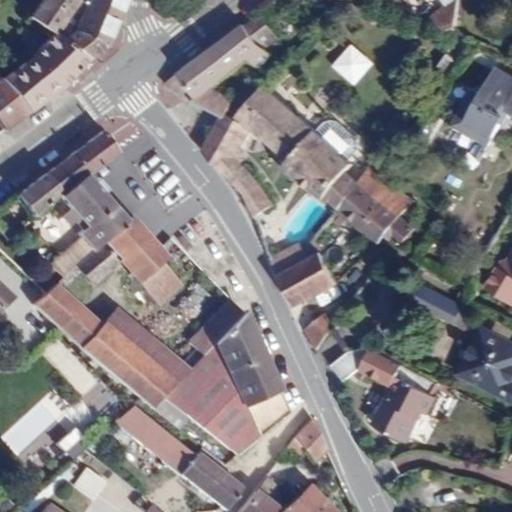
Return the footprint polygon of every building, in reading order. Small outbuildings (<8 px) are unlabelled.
[(61,89),(89,60),(57,34),(81,1),(78,0),(41,0),(41,1),(29,19),(51,35),(30,56),(61,89)] [(124,0),(78,0),(81,1),(83,3),(73,31),(107,45),(124,0)] [(441,0),(445,4),(424,21),(450,30),(456,25),(458,0),(441,0)] [(107,45),(73,31),(83,3),(81,1),(57,34),(89,60),(105,48),(107,45)] [(264,67),(271,54),(265,47),(278,38),(261,13),(166,84),(222,116),(223,117),(233,99),(213,87),(249,60),(264,67)] [(354,85),(373,62),(351,43),(331,65),(354,85)] [(433,88),(453,58),(446,54),(426,83),(433,88)] [(61,89),(30,56),(9,73),(37,108),(61,89)] [(511,111),(511,76),(498,68),(483,95),(473,90),(453,125),(488,145),(509,110),(511,111)] [(37,108),(9,73),(1,79),(30,114),(37,108)] [(30,114),(1,79),(0,79),(0,125),(5,132),(30,114)] [(347,160),(357,150),(358,143),(355,138),(335,120),(324,119),(314,130),(265,86),(232,122),(250,133),(252,129),(289,160),(284,166),(338,210),(359,182),(346,171),(352,164),(347,160)] [(250,133),(232,122),(223,117),(222,116),(214,131),(240,152),(250,133)] [(256,178),(246,167),(249,163),(246,157),(240,152),(214,131),(203,151),(246,196),(254,217),(274,204),(273,203),(265,190),(256,178)] [(91,179),(121,157),(106,136),(22,199),(39,221),(62,201),(91,179)] [(412,202),(370,166),(359,182),(400,216),(412,202)] [(133,226),(107,198),(99,189),(91,179),(62,201),(74,215),(65,223),(72,230),(77,227),(84,235),(80,238),(83,243),(53,268),(66,283),(81,271),(133,226)] [(400,216),(359,182),(338,210),(337,211),(377,245),(385,235),(399,247),(401,245),(415,228),(400,216)] [(111,194),(108,190),(104,185),(99,189),(107,198),(111,194)] [(163,253),(137,222),(133,226),(81,271),(98,291),(124,268),(142,288),(165,267),(171,274),(187,257),(174,244),(163,253)] [(308,258),(304,250),(300,241),(271,257),(279,273),(308,258)] [(402,256),(407,250),(401,245),(399,247),(395,253),(402,256)] [(296,306),(336,284),(320,252),(308,258),(279,273),(296,306)] [(511,252),(508,258),(502,260),(485,288),(511,304),(511,252)] [(185,290),(171,274),(165,267),(142,288),(163,311),(185,290)] [(174,383),(103,321),(100,324),(55,283),(32,303),(36,307),(70,338),(104,368),(139,398),(151,407),(174,383)] [(461,307),(416,284),(407,300),(453,323),(461,307)] [(0,306),(11,296),(0,285),(0,306)] [(202,355),(242,313),(228,298),(187,341),(202,355)] [(188,369),(115,308),(103,321),(174,383),(188,369)] [(280,391),(244,311),(242,313),(202,355),(188,369),(174,383),(151,407),(178,428),(187,417),(235,455),(287,412),(278,393),(280,391)] [(336,320),(327,311),(323,315),(332,326),(336,320)] [(316,348),(332,326),(323,315),(307,329),(316,348)] [(510,341),(511,337),(511,326),(498,320),(492,332),(510,341)] [(511,342),(510,341),(492,332),(481,326),(456,374),(511,402),(511,342)] [(342,379),(361,361),(349,349),(330,366),(342,379)] [(428,413),(436,397),(396,375),(387,392),(389,394),(373,424),(406,441),(423,410),(428,413)] [(241,487),(197,452),(193,456),(130,406),(113,421),(223,510),(241,487)] [(325,447),(312,418),(294,437),(312,460),(325,447)] [(82,466),(69,487),(91,501),(104,480),(82,466)] [(334,511),(309,485),(281,510),(265,497),(275,485),(265,476),(237,511),(334,511)] [(143,511),(167,511),(172,505),(155,493),(142,511),(143,511)]
